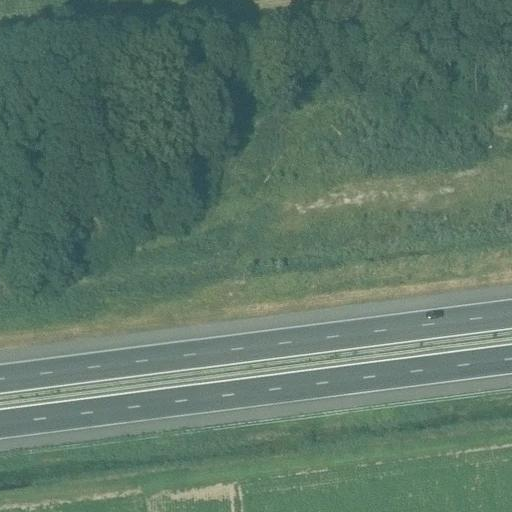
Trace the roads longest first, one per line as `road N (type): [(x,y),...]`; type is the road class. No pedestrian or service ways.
road 1 (motorway): [(511,313),(0,379)]
road 2 (motorway): [(0,424),(511,359)]
